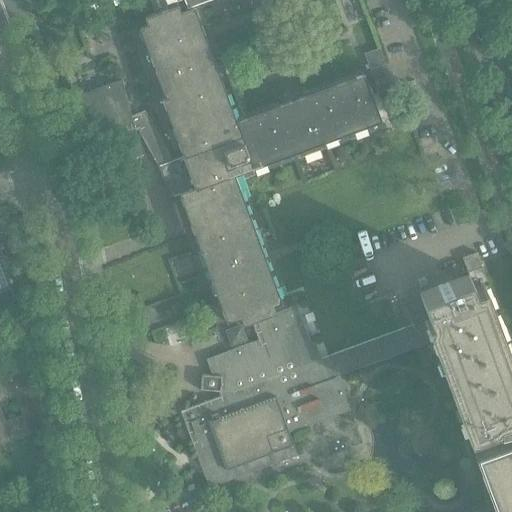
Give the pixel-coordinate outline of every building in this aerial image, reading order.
[(180,195),(227,323),(241,317),(244,325),(253,322),(260,340),(207,360),(212,374),(202,373),(201,389),(218,390),(221,396),(181,411),(188,430),(193,428),(212,481),(274,458),(276,463),(297,455),(288,428),(348,406),(349,410),(351,410),(338,376),(433,341),(468,435),(496,424),(493,413),(504,409),(507,418),(511,415),(511,358),(484,283),(473,287),(469,275),(420,293),(429,318),(425,319),(425,321),(321,360),(314,341),(310,342),(296,305),(277,312),(274,305),(281,302),(236,179),(383,125),(364,74),(237,122),(195,7),(188,10),(187,8),(208,0),(156,0),(161,11),(145,17),(148,25),(140,28),(166,98),(163,99),(184,156),(172,161),(145,112),(132,117),(122,79),(75,97),(98,146),(136,132),(136,129),(139,128),(159,165),(158,166),(170,198),(180,195)] [(380,49),(365,55),(370,69),(385,63),(380,49)] [(385,64),(371,70),(376,84),(391,78),(385,64)] [(0,292),(12,288),(5,271),(3,272),(0,264),(0,258),(2,257),(0,251),(0,292)] [(464,257),(470,275),(473,285),(487,280),(477,252),(464,257)] [(9,442),(10,443),(28,436),(27,435),(31,434),(26,420),(46,413),(29,366),(0,376),(0,439),(2,444),(9,442)] [(511,511),(511,415),(507,418),(504,409),(493,413),(496,424),(468,435),(495,511),(511,511)]
